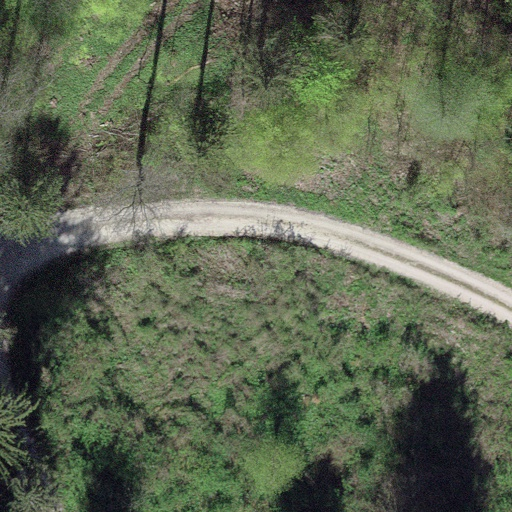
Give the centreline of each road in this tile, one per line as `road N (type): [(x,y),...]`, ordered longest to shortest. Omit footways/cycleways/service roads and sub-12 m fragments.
road 1 (track): [(0,274),(23,251),(65,236),(226,216),(345,237),(511,308)]
road 2 (track): [(52,511),(0,384)]
